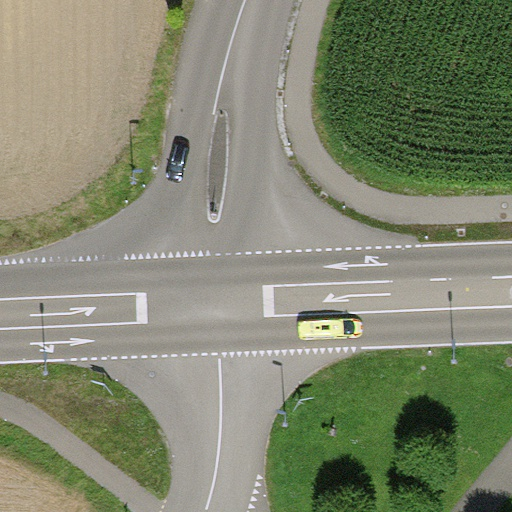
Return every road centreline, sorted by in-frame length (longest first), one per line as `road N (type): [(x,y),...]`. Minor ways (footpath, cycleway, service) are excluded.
road 1 (tertiary): [(214,302),(220,125),(242,0)]
road 2 (primary): [(214,302),(511,291)]
road 3 (primary): [(0,312),(214,302)]
road 4 (unclassified): [(214,302),(221,420),(202,511)]
